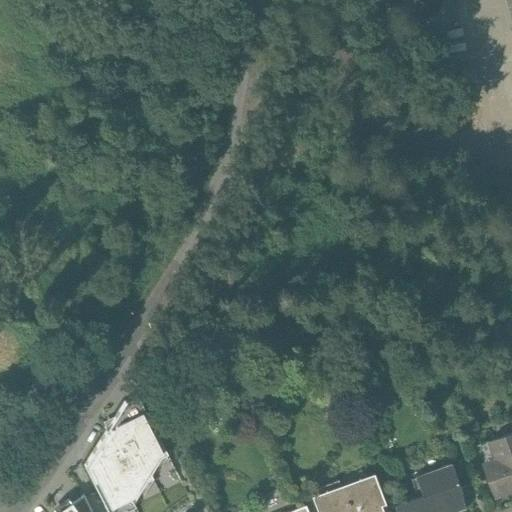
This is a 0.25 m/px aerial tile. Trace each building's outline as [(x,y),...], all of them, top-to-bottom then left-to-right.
[(125,403),(84,468),(106,511),(128,511),(135,508),(130,500),(135,493),(139,491),(137,489),(138,487),(152,480),(148,471),(153,462),(167,456),(137,397),(125,403)] [(511,433),(488,442),(498,470),(485,474),(494,499),(511,492),(511,433)] [(450,466),(415,479),(421,497),(406,502),(409,511),(442,511),(452,509),(452,511),(458,511),(465,510),(450,466)] [(382,511),(370,480),(316,500),(320,511),(382,511)] [(91,511),(83,497),(71,505),(75,511),(91,511)] [(52,511),(75,511),(71,505),(67,501),(52,511)] [(409,511),(406,502),(393,507),(394,511),(409,511)]
